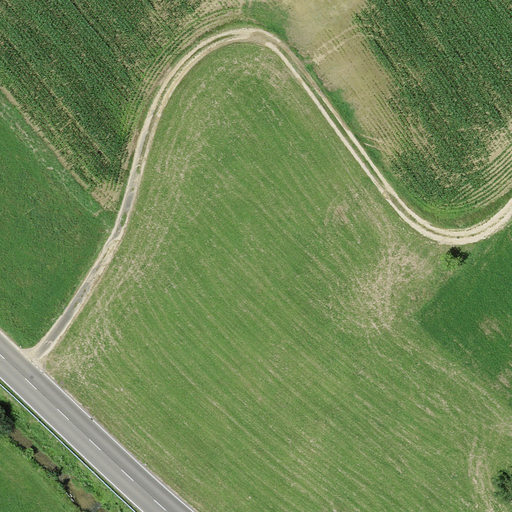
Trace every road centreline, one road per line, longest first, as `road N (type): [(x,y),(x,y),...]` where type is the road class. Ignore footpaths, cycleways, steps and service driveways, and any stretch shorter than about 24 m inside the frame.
road 1 (track): [(511,209),(465,242),(424,233),(282,48),(262,38),(213,42),(166,94),(117,248),(47,349),(19,374)]
road 2 (secondary): [(169,511),(0,355)]
